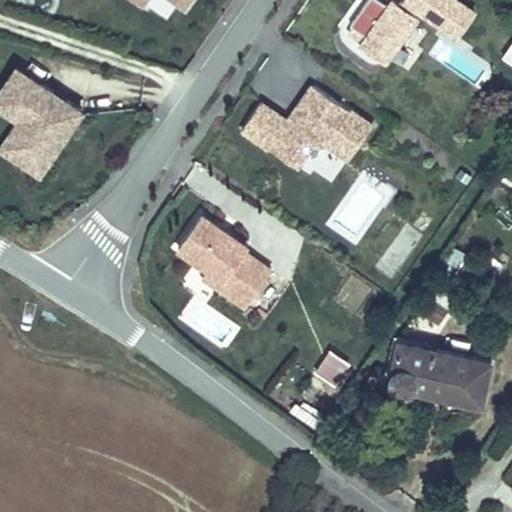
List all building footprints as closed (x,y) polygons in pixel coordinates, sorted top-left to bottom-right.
[(384,61),(417,16),(394,0),(392,0),(389,5),(382,0),(367,0),(350,24),(367,37),(362,45),(384,61)] [(463,0),(403,0),(459,38),(478,10),(463,0)] [(511,62),(511,39),(501,55),(511,62)] [(440,68),(480,86),(490,64),(450,47),(440,68)] [(69,102),(4,59),(0,64),(0,106),(6,111),(18,119),(0,146),(28,164),(69,102)] [(344,153),(367,120),(308,79),(289,106),(295,110),(288,120),(256,96),(237,123),(290,160),(305,139),(321,137),(344,153)] [(18,119),(6,111),(0,119),(0,145),(0,146),(18,119)] [(331,181),(343,161),(329,153),(317,172),(331,181)] [(247,307),(273,271),(246,252),(249,248),(203,215),(180,247),(210,269),(226,280),(220,288),(247,307)] [(396,279),(423,234),(403,223),(377,267),(396,279)] [(226,280),(210,269),(204,277),(220,288),(226,280)] [(485,411),(496,362),(400,341),(391,380),(390,388),(392,393),(394,396),(398,399),(401,401),(407,401),(412,400),(416,398),(418,396),(485,411)] [(351,362),(331,349),(315,374),(335,387),(351,362)]
